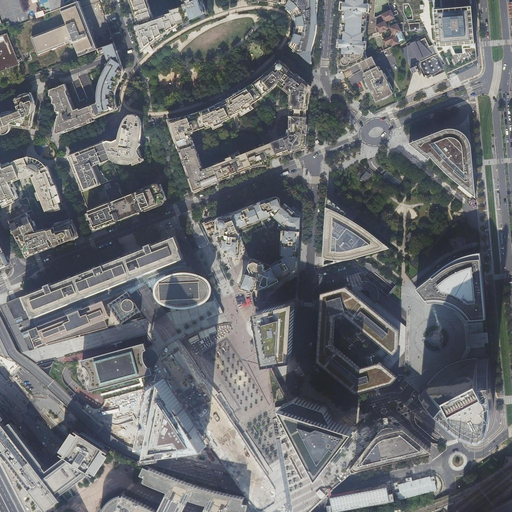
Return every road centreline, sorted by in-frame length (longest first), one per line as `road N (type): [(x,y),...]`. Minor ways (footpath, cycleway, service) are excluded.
road 1 (residential): [(444,462),(306,494),(143,456),(115,443),(17,356),(0,325)]
road 2 (residential): [(402,398),(349,402),(306,363),(316,156)]
road 3 (residential): [(0,91),(128,47),(113,0)]
road 4 (residential): [(184,209),(21,275)]
road 5 (primary): [(488,76),(508,250)]
road 6 (residential): [(316,156),(184,209)]
road 7 (residential): [(329,0),(325,81),(366,124)]
